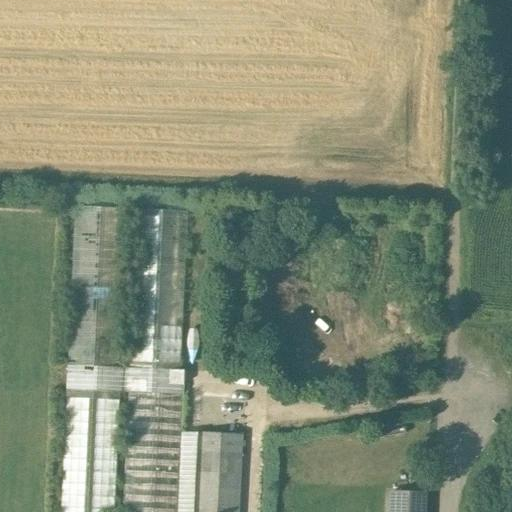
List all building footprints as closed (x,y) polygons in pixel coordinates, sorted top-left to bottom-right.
[(129,361),(119,360),(126,209),(74,206),(60,511),(176,511),(180,433),(182,395),(183,395),(184,371),(181,370),(188,212),(136,209),(129,361)] [(404,424),(380,429),(382,440),(406,436),(404,424)] [(198,433),(180,433),(176,511),(194,511),(196,472),(240,474),(241,453),(197,452),(198,433)] [(242,435),(198,433),(197,452),(241,453),(242,435)] [(238,511),(240,474),(196,472),(194,511),(238,511)] [(423,511),(424,495),(407,494),(406,497),(405,511),(423,511)] [(405,511),(406,497),(393,496),(392,511),(405,511)]
